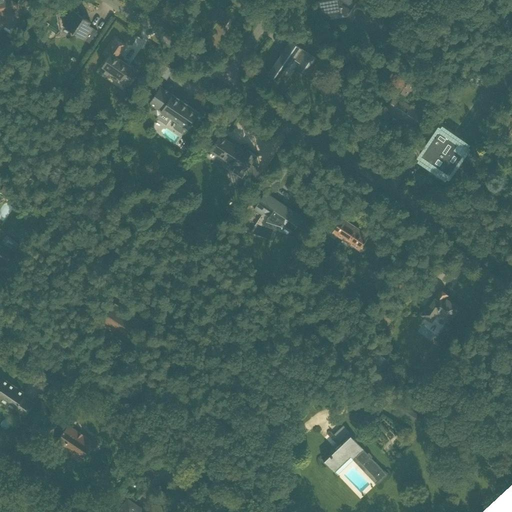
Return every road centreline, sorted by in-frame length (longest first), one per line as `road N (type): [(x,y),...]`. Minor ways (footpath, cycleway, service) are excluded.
road 1 (residential): [(511,279),(223,82)]
road 2 (residential): [(267,511),(0,325)]
road 3 (residential): [(223,82),(101,0)]
